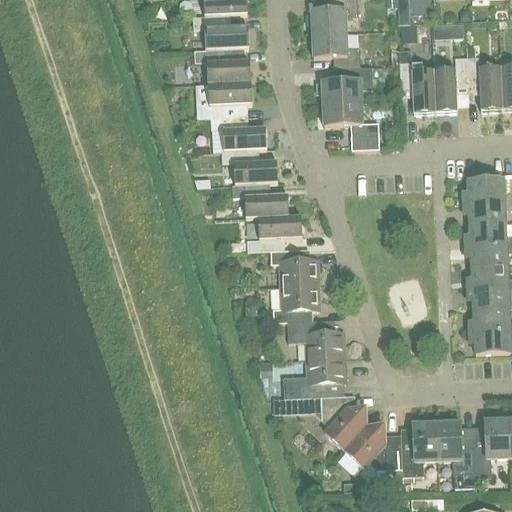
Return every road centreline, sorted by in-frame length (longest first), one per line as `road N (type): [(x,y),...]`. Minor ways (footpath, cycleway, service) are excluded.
road 1 (track): [(22,0),(187,511)]
road 2 (residential): [(444,394),(392,389),(385,380),(312,174)]
road 3 (residential): [(444,394),(438,155)]
road 4 (residential): [(312,174),(278,75),(279,0)]
road 5 (residential): [(312,174),(417,169),(438,155)]
